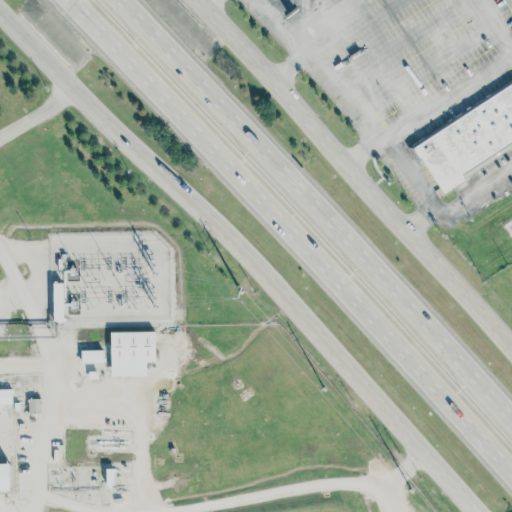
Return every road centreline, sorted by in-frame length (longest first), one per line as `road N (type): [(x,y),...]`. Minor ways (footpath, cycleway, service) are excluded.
road 1 (secondary): [(0,9),(254,252),(479,511)]
road 2 (motorway): [(69,0),(511,474)]
road 3 (motorway): [(511,424),(114,0)]
road 4 (secondary): [(511,348),(206,0)]
